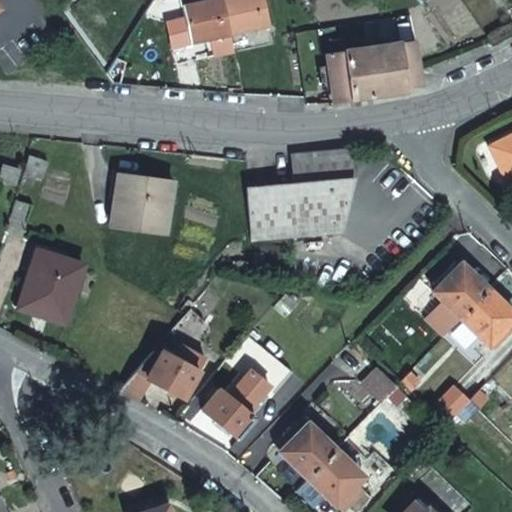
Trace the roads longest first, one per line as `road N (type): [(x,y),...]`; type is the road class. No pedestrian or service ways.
road 1 (residential): [(389,121),(261,134),(0,106)]
road 2 (residential): [(21,360),(78,383),(188,450),(265,511)]
road 3 (residential): [(389,121),(511,240)]
road 4 (residential): [(21,360),(16,403),(59,511)]
road 5 (residential): [(511,74),(389,121)]
